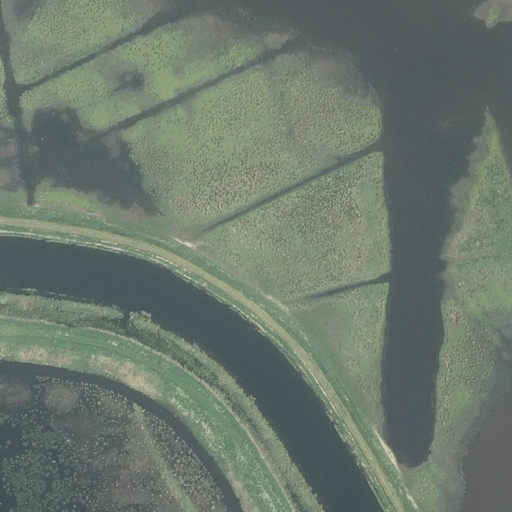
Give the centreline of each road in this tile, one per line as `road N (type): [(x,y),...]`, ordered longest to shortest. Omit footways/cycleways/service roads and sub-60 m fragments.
road 1 (track): [(401,511),(326,389),(242,297),(159,249),(0,217)]
road 2 (track): [(0,331),(115,348),(176,379),(225,424),(280,511)]
